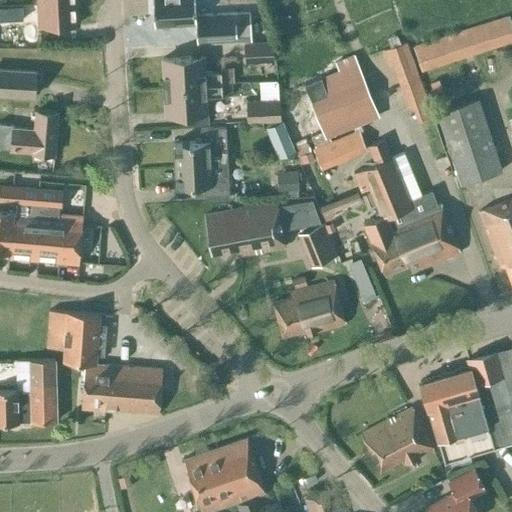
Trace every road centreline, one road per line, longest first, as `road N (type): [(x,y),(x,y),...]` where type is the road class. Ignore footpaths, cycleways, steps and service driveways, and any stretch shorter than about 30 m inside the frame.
road 1 (tertiary): [(0,459),(96,450),(275,394)]
road 2 (residential): [(153,257),(122,191),(112,0)]
road 3 (tertiary): [(275,394),(511,316)]
road 4 (residential): [(275,394),(153,257)]
road 5 (residential): [(0,279),(103,291),(153,257)]
road 6 (residential): [(376,511),(275,394)]
